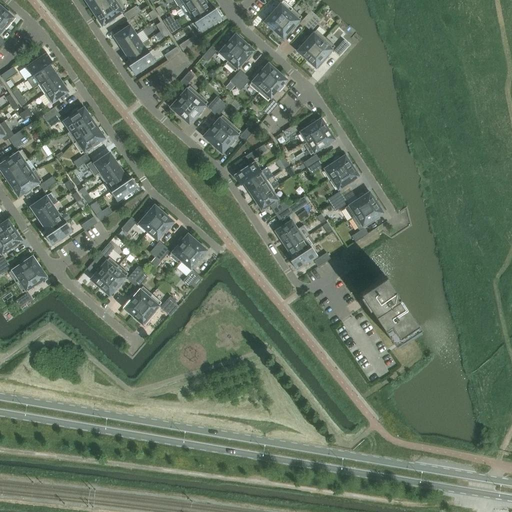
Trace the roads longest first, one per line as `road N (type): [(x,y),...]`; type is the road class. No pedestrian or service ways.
road 1 (secondary): [(511,483),(0,396)]
road 2 (secondary): [(0,412),(511,498)]
road 3 (track): [(0,451),(413,504),(454,502)]
road 4 (residential): [(36,26),(149,190),(221,251)]
road 5 (residential): [(322,279),(300,290),(220,170),(142,99)]
road 6 (residential): [(311,88),(396,219),(378,231)]
